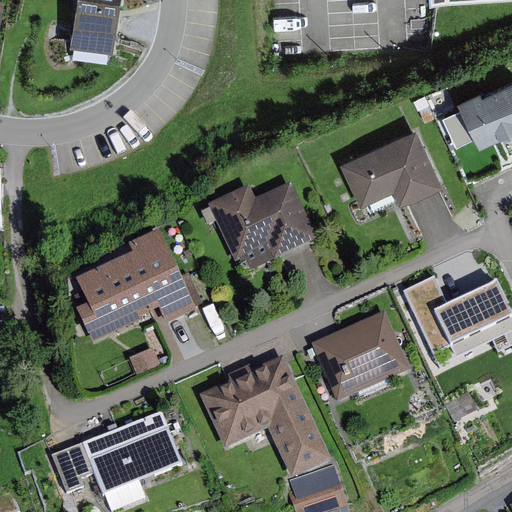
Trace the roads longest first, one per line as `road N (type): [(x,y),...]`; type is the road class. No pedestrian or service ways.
road 1 (residential): [(65,421),(503,229)]
road 2 (track): [(17,134),(21,308),(65,421)]
road 3 (residential): [(175,0),(166,57),(119,109),(72,129),(0,131)]
